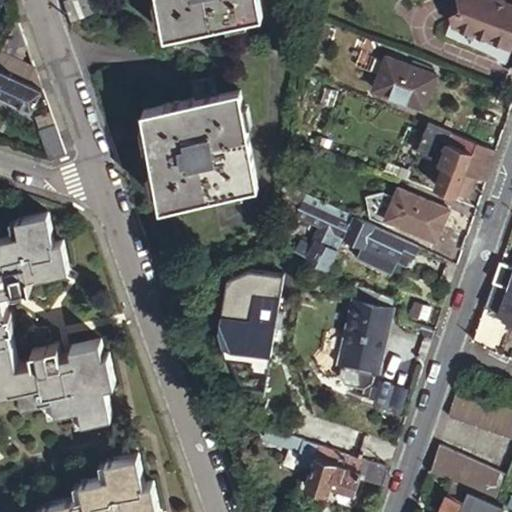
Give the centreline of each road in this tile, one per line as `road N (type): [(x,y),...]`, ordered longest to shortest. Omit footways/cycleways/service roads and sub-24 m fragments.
road 1 (residential): [(511,147),(388,511)]
road 2 (residential): [(105,197),(219,511)]
road 3 (residential): [(34,0),(105,197)]
